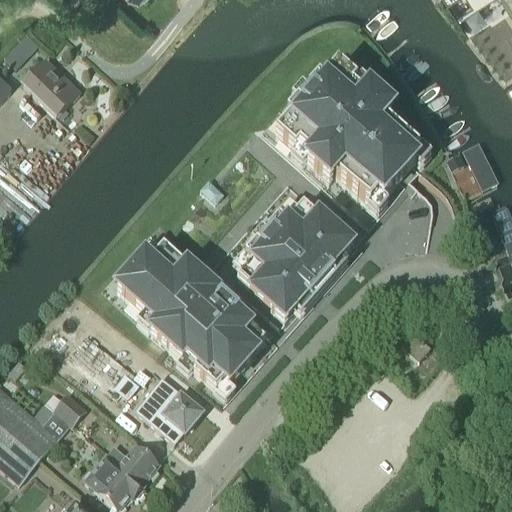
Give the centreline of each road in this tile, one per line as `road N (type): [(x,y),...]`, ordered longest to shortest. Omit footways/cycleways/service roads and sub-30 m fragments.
road 1 (residential): [(511,347),(472,301),(419,283),(356,307),(192,511)]
road 2 (unknown): [(246,444),(110,329)]
